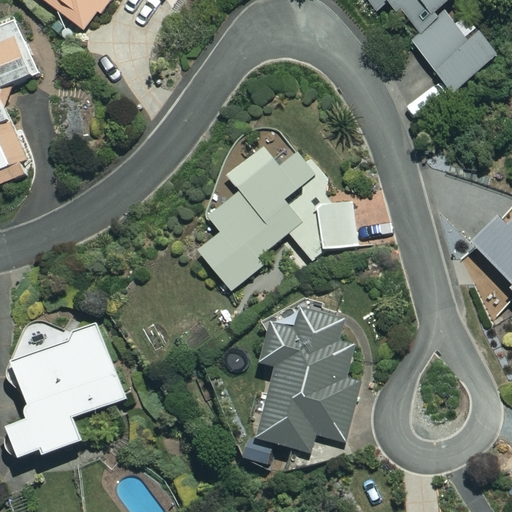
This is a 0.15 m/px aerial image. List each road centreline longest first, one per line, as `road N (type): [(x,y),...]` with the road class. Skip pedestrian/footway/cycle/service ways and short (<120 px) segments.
road 1 (residential): [(0,254),(92,211),(140,176),(241,44),(280,26),(301,28),(346,60),(373,103),(434,320)]
road 2 (residential): [(434,320),(477,377),(484,403),(474,442),(439,461),(402,449),(394,412),(414,361)]
